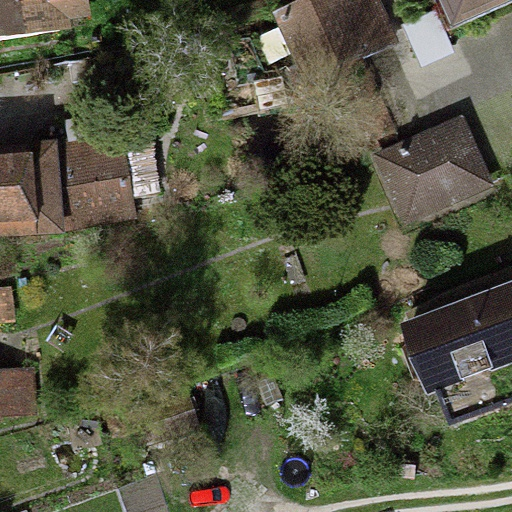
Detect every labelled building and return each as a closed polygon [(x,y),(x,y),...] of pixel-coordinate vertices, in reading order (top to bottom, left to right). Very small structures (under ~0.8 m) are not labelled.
[(55,0),(0,0),(0,44),(61,35),(55,0)] [(363,60),(339,0),(322,0),(280,17),(306,83),(363,60)] [(339,0),(363,60),(394,48),(375,0),(339,0)] [(511,0),(437,0),(450,29),(511,0)] [(468,118),(373,158),(405,231),(499,191),(468,118)] [(0,241),(71,237),(70,223),(137,219),(132,136),(0,144),(0,241)] [(511,300),(409,339),(437,411),(511,383),(511,300)] [(0,434),(38,433),(34,371),(0,373),(0,434)]
